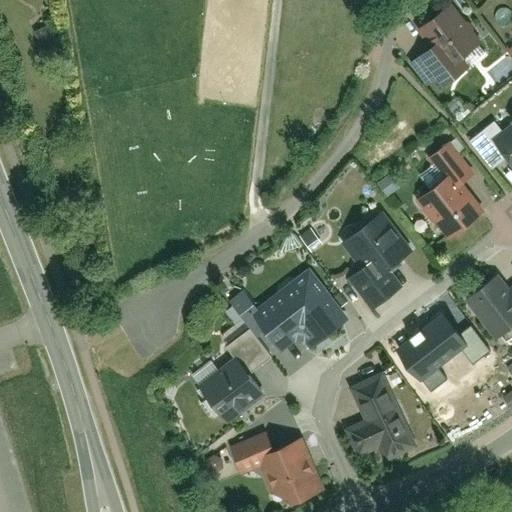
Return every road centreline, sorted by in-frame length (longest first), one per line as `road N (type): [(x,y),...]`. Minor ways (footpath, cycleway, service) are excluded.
road 1 (residential): [(405,0),(386,80),(319,183),(153,309)]
road 2 (residential): [(354,511),(321,424),(324,384),(403,311),(511,229)]
road 3 (tertiary): [(103,511),(62,360),(0,196)]
road 4 (residential): [(511,443),(371,511)]
